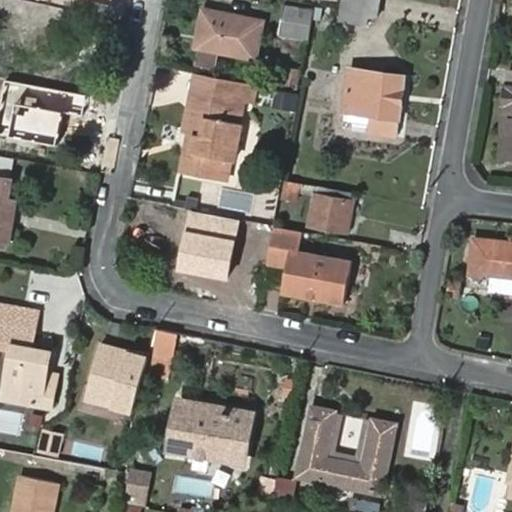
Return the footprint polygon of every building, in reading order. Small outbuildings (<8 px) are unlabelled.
[(18,4),(19,0),(11,0),(4,34),(44,43),(52,11),(18,4)] [(343,0),(342,5),(340,18),(367,23),(369,13),(379,15),(382,0),(343,0)] [(309,40),(314,10),(286,4),(280,35),(309,40)] [(199,46),(219,50),(256,57),(264,20),(203,8),(196,45),(199,46)] [(216,68),(219,50),(199,46),(196,65),(216,68)] [(284,65),(281,80),(294,83),(297,67),(284,65)] [(350,68),(344,110),(373,115),(371,131),(398,135),(406,76),(350,68)] [(256,81),(195,70),(190,96),(184,130),(188,131),(194,132),(191,149),(185,148),(181,171),(229,180),(233,159),(237,159),(244,121),(242,121),(246,98),(252,99),(256,81)] [(87,95),(7,80),(0,118),(0,135),(59,146),(65,112),(83,115),(87,95)] [(511,112),(511,104),(505,104),(502,156),(511,156),(511,141),(510,141),(511,112)] [(194,132),(188,131),(185,148),(191,149),(194,132)] [(0,154),(0,169),(11,172),(14,157),(0,154)] [(4,218),(8,200),(13,179),(0,176),(0,239),(10,242),(14,220),(4,218)] [(313,185),(284,179),(276,220),(293,223),(299,192),(311,193),(313,185)] [(348,230),(356,193),(317,185),(310,223),(348,230)] [(17,202),(8,200),(4,218),(14,220),(17,202)] [(126,232),(163,241),(170,209),(134,200),(126,232)] [(242,221),(189,211),(178,271),(231,281),(242,221)] [(304,231),(275,226),(269,263),(287,266),(284,292),(345,303),(353,260),(300,250),(304,231)] [(391,228),(389,243),(414,248),(417,233),(391,228)] [(511,241),(474,238),(471,273),(484,275),(483,288),(511,291),(511,241)] [(0,304),(0,324),(33,331),(37,312),(0,304)] [(33,331),(0,324),(0,342),(13,345),(3,398),(52,408),(56,387),(45,385),(48,372),(52,351),(31,346),(33,331)] [(149,357),(100,345),(86,398),(135,410),(145,371),(149,357)] [(175,353),(151,347),(149,357),(145,371),(170,377),(175,353)] [(58,374),(48,372),(45,385),(56,387),(58,374)] [(182,399),(172,449),(244,463),(255,414),(182,399)] [(326,457),(337,412),(313,406),(299,474),(382,491),(398,425),(375,420),(363,465),(326,457)] [(346,414),(337,412),(326,457),(363,465),(375,420),(365,418),(356,453),(338,449),(346,414)] [(42,427),(38,451),(60,455),(64,431),(42,427)] [(134,470),(126,504),(143,507),(144,508),(151,473),(134,470)] [(278,473),(272,497),(294,501),(298,478),(278,473)] [(53,511),(60,483),(21,474),(12,511),(53,511)] [(349,497),(335,495),(333,506),(347,508),(349,497)] [(428,511),(431,500),(420,498),(417,511),(428,511)] [(123,503),(121,511),(141,511),(143,507),(126,504),(123,503)]
